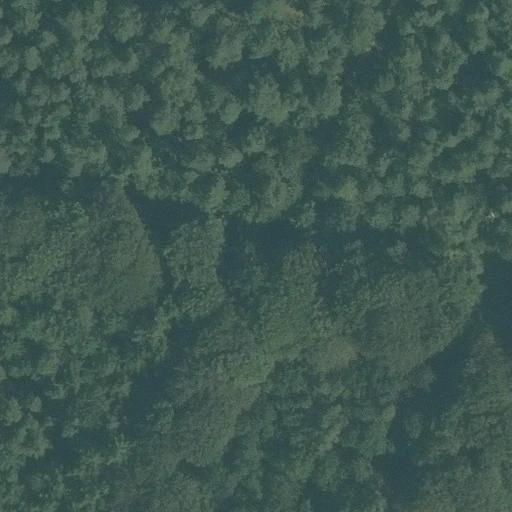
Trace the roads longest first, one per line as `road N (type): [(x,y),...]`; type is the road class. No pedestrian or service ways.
road 1 (track): [(0,211),(511,318)]
road 2 (track): [(444,511),(511,355)]
